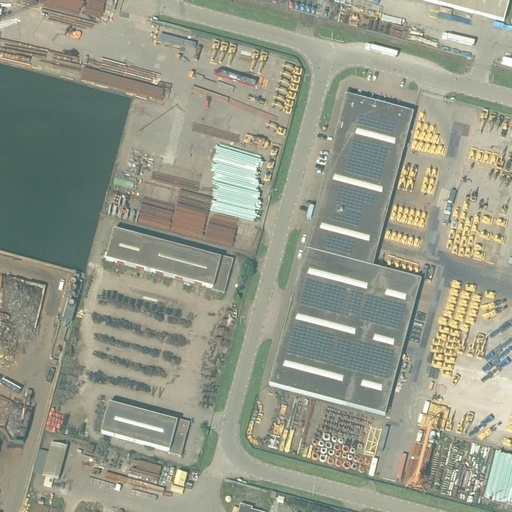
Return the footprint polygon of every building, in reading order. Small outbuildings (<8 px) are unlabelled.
[(420,0),(504,22),(509,0),(420,0)] [(190,57),(189,67),(202,69),(203,59),(190,57)] [(293,78),(302,79),(303,73),(307,74),(307,62),(294,62),(293,78)] [(305,250),(269,386),(385,417),(421,281),(372,268),(413,114),(346,96),(342,110),(344,111),(343,116),(341,115),(335,138),(344,140),(340,156),(331,154),(305,250)] [(274,121),(273,126),(283,129),(285,124),(274,121)] [(267,139),(266,160),(276,160),(277,140),(267,139)] [(264,180),(260,193),(267,194),(270,182),(264,180)] [(127,192),(125,214),(136,215),(135,218),(148,219),(150,194),(127,192)] [(220,259),(152,241),(114,231),(106,261),(212,289),(211,291),(215,292),(224,294),(228,280),(229,279),(228,279),(229,276),(230,276),(230,275),(233,261),(224,258),(220,257),(220,259)] [(73,309),(70,318),(79,320),(82,311),(73,309)] [(177,422),(109,404),(101,434),(169,452),(168,454),(181,458),(190,424),(177,420),(177,422)] [(45,472),(67,476),(75,439),(62,437),(61,441),(53,439),(50,454),(49,454),(45,472)] [(139,454),(137,462),(149,465),(151,457),(139,454)] [(185,481),(188,472),(176,469),(173,478),(185,481)]
